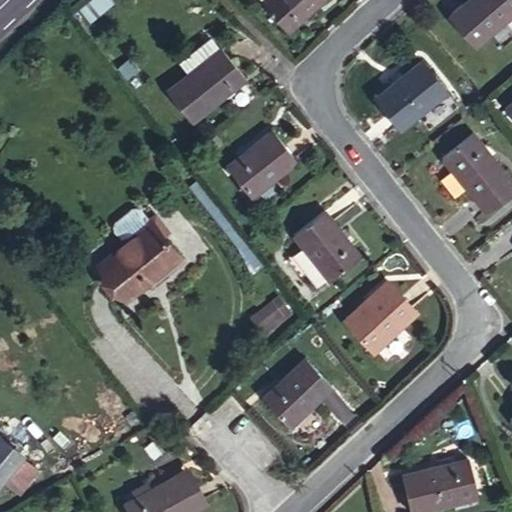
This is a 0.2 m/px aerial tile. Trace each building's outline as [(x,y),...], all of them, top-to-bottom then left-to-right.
[(112,0),(92,0),(78,13),(89,25),(115,2),(112,0)] [(261,0),(260,1),(287,31),(320,0),(261,0)] [(474,46),(511,12),(511,0),(466,0),(448,16),(474,46)] [(178,61),(187,73),(219,48),(210,36),(178,61)] [(219,48),(187,73),(165,90),(190,121),(245,78),(221,47),(219,48)] [(420,61),(375,97),(399,127),(444,91),(420,61)] [(272,129),(226,165),(250,196),(296,160),(272,129)] [(511,189),(511,182),(472,133),(442,157),(484,211),(511,189)] [(126,297),(178,256),(150,222),(140,209),(135,207),(130,208),(114,221),(112,226),(113,231),(126,247),(102,267),(126,297)] [(292,234),(328,280),(359,255),(323,210),(292,234)] [(387,280),(344,320),(371,349),(414,309),(387,280)] [(279,315),(259,331),(262,334),(286,315),(273,299),(269,302),(279,315)] [(279,315),(269,302),(247,319),(257,332),(259,331),(279,315)] [(304,357),(262,397),(288,425),(331,386),(304,357)] [(0,481),(2,478),(22,455),(22,454),(0,435),(0,481)] [(39,469),(22,455),(2,478),(20,492),(39,469)] [(409,511),(476,496),(467,458),(400,474),(409,511)] [(183,470),(122,502),(127,511),(188,511),(202,505),(183,470)]
